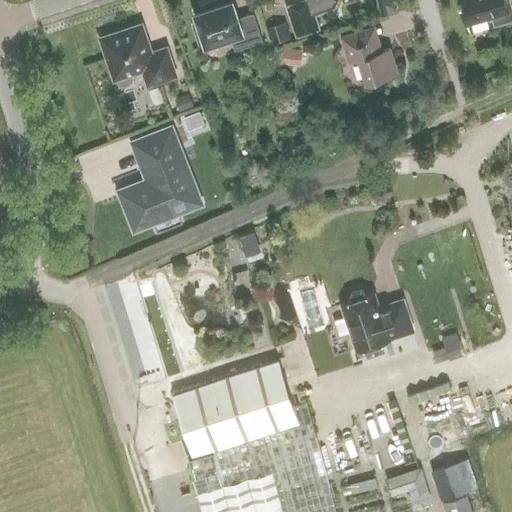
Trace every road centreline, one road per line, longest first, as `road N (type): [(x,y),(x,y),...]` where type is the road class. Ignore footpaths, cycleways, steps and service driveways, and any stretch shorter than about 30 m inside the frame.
road 1 (track): [(79,306),(91,283),(511,95)]
road 2 (track): [(20,277),(93,320),(156,511)]
road 3 (tertiary): [(0,291),(20,277),(39,224),(0,70)]
